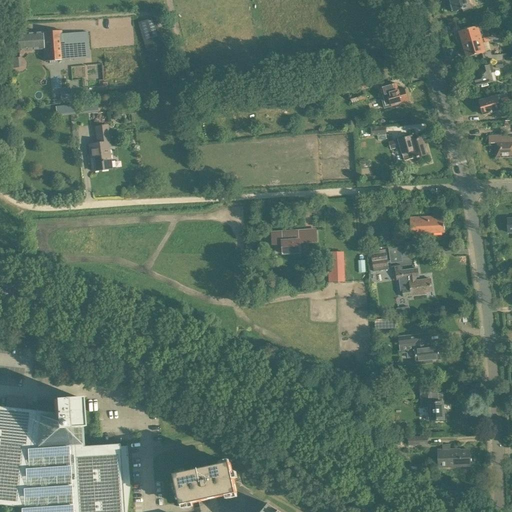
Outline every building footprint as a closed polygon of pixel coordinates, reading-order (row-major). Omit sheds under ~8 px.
[(450,0),(452,4),(450,4),(452,11),(454,11),(463,9),(464,12),(473,9),(472,5),(470,6),(468,0),(450,0)] [(155,19),(139,24),(154,75),(170,70),(155,19)] [(460,33),(459,35),(459,38),(462,38),(464,44),(489,37),(487,33),(480,35),(477,26),(460,31),(460,33)] [(86,58),(84,32),(61,34),(61,31),(43,32),(42,32),(17,34),(19,51),(44,49),(45,62),(49,61),(49,63),(55,63),(55,61),(76,59),(85,58),(86,58)] [(501,41),(501,38),(489,37),(464,44),(465,51),(464,53),(464,56),(467,56),(467,57),(482,53),(484,61),(507,59),(506,54),(492,55),(488,41),(490,41),(501,41)] [(12,57),(13,67),(21,66),(20,57),(12,57)] [(474,77),(474,79),(473,80),(473,82),(474,84),(476,85),(476,86),(482,84),(482,86),(482,87),(489,85),(488,84),(487,83),(493,81),(491,73),(494,72),(492,64),(481,67),(482,70),(475,72),(476,77),(474,77)] [(365,74),(344,79),(347,91),(368,87),(365,74)] [(398,91),(396,83),(379,88),(385,108),(391,106),(391,107),(392,107),(392,106),(408,102),(409,102),(408,100),(409,99),(408,96),(406,94),(405,89),(404,89),(398,91)] [(84,91),(60,93),(61,101),(85,99),(84,91)] [(364,93),(363,93),(350,97),(351,103),(365,99),(364,93)] [(509,101),(508,95),(505,96),(505,94),(480,101),(482,109),(481,111),(482,114),(484,115),(494,112),(495,115),(505,115),(507,113),(504,103),(509,101)] [(97,104),(56,108),(56,115),(98,111),(98,108),(104,108),(103,104),(97,104)] [(98,141),(98,144),(88,145),(90,158),(91,158),(93,172),(112,169),(109,147),(110,147),(107,126),(95,127),(97,142),(98,141)] [(386,126),(371,127),(371,135),(377,135),(378,140),(386,139),(386,134),(386,126)] [(509,141),(506,141),(505,135),(505,134),(500,134),(500,136),(489,136),(489,143),(495,143),(496,157),(511,156),(511,138),(508,139),(509,141)] [(412,136),(398,140),(404,161),(427,155),(425,149),(425,148),(422,138),(413,141),(412,136)] [(411,233),(444,232),(444,219),(429,220),(429,217),(410,218),(411,233)] [(300,243),(304,243),(316,242),(316,230),(272,233),(273,245),(282,245),(283,254),(300,253),(300,243)] [(401,245),(388,246),(389,263),(402,262),(401,245)] [(386,253),(386,251),(386,250),(371,252),(372,255),(371,255),(374,272),(389,269),(386,253)] [(329,283),(343,282),(342,252),(328,253),(329,283)] [(402,279),(399,279),(401,291),(402,291),(403,297),(425,294),(425,292),(432,291),(430,279),(416,281),(415,277),(416,277),(415,269),(401,271),(401,273),(400,273),(400,276),(402,276),(402,279)] [(429,334),(399,337),(401,353),(407,353),(415,352),(416,364),(432,363),(432,360),(440,360),(439,347),(426,349),(426,348),(425,342),(430,342),(429,334)] [(428,403),(438,402),(437,393),(437,385),(420,386),(421,406),(428,406),(428,403)] [(0,505),(21,508),(20,511),(125,511),(128,488),(125,447),(119,447),(119,445),(115,445),(110,445),(83,447),(82,428),(80,398),(53,400),(54,410),(45,409),(46,404),(32,402),(31,411),(0,407),(0,505)] [(443,402),(438,402),(428,403),(428,406),(429,421),(444,420),(443,402)] [(470,450),(455,451),(455,450),(450,450),(450,445),(443,445),(443,450),(438,450),(439,467),(470,466),(470,450)] [(231,463),(176,475),(182,506),(238,494),(231,463)]
